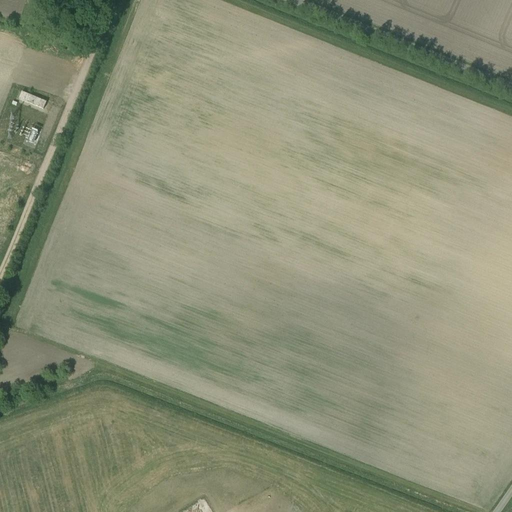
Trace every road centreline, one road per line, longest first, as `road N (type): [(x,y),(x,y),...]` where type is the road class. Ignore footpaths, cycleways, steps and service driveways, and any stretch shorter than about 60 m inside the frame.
road 1 (track): [(111,0),(0,277)]
road 2 (unclassified): [(511,88),(292,0)]
